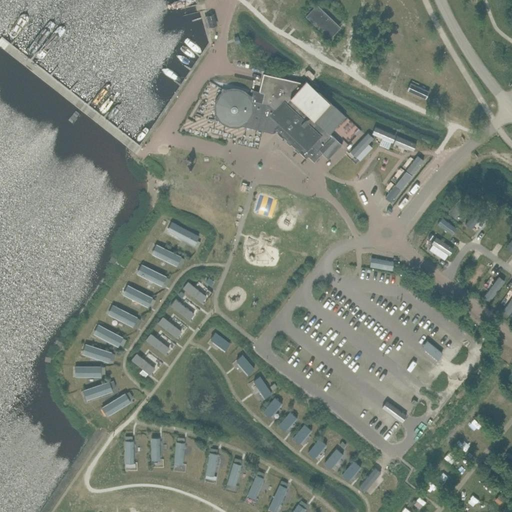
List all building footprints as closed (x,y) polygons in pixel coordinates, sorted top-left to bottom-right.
[(329,38),(340,27),(316,4),(306,15),(329,38)] [(216,24),(213,14),(207,16),(210,25),(216,24)] [(216,112),(215,118),(221,120),(222,120),(224,122),(227,124),(230,125),(234,125),(237,125),(239,124),(245,126),(245,125),(262,129),(263,128),(269,130),(273,130),(275,128),(281,135),(282,136),(305,157),(307,155),(314,161),(322,152),(328,158),(341,143),(328,131),(334,126),(344,115),(329,102),(329,101),(306,79),(302,83),(300,81),(263,72),(263,73),(261,81),(258,91),(253,89),(251,95),(246,93),(245,93),(243,91),(240,90),(237,89),(233,89),(230,89),(228,89),(222,88),(220,94),(220,95),(218,97),(217,100),(216,104),(215,107),(216,110),(216,112)] [(459,218),(470,206),(460,197),(448,210),(458,220),(459,218)] [(474,209),(463,225),(471,231),(482,215),(474,209)] [(496,225),(485,240),(493,246),(504,231),(496,225)] [(431,245),(447,257),(453,249),(438,237),(431,245)] [(511,237),(502,252),(510,258),(511,254),(511,237)] [(481,258),(470,273),(478,279),(489,264),(481,258)] [(499,271),(488,286),(496,292),(507,277),(499,271)] [(390,328),(376,345),(391,356),(405,339),(390,328)] [(212,339),(225,349),(231,342),(217,332),(212,339)] [(406,341),(393,358),(400,363),(413,346),(406,341)] [(401,365),(408,370),(422,353),(415,348),(401,365)] [(249,373),(255,367),(243,353),(236,359),(249,373)] [(370,356),(357,373),(372,384),(385,368),(370,356)] [(426,373),(430,365),(426,363),(422,371),(426,373)] [(380,392),(395,376),(389,370),(374,386),(380,392)] [(261,375),(253,380),(265,397),(273,392),(261,375)] [(383,392),(397,405),(411,389),(397,376),(383,392)] [(494,398),(501,403),(508,395),(500,389),(494,398)] [(102,407),(108,416),(131,401),(125,391),(102,407)] [(276,395),(263,410),(271,416),(283,402),(276,395)] [(290,410),(278,424),(285,431),(298,416),(290,410)] [(305,422),(293,436),(300,443),(313,428),(305,422)] [(161,459),(161,436),(152,436),(152,459),(161,459)] [(321,436),(308,451),(316,457),(328,443),(321,436)] [(184,463),(184,441),(176,441),(176,463),(184,463)] [(336,447),(324,461),(331,468),(344,453),(336,447)] [(206,474),(215,475),(219,452),(210,451),(206,474)] [(354,458),(341,472),(349,479),(361,464),(354,458)] [(237,485),(243,464),(234,461),(228,482),(237,485)] [(374,466),(358,485),(364,490),(380,472),(374,466)]
